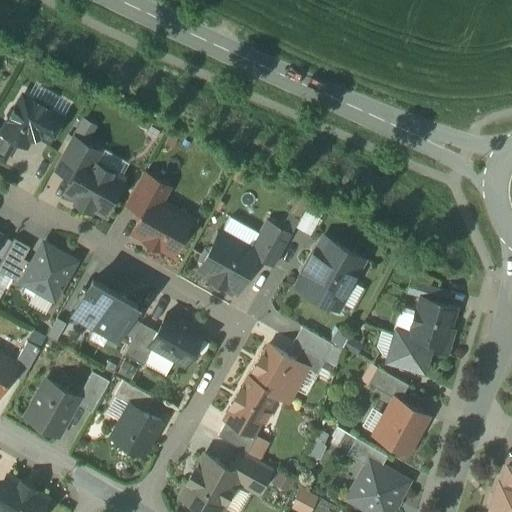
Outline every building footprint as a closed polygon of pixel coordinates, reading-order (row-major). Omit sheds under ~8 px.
[(8,114),(9,118),(2,131),(1,132),(16,140),(26,146),(30,138),(39,135),(50,141),(63,116),(48,108),(50,106),(35,98),(34,100),(27,96),(21,107),(18,105),(12,107),(8,114)] [(1,132),(2,131),(0,130),(0,158),(4,161),(16,140),(1,132)] [(72,135),(54,166),(74,177),(85,156),(90,159),(96,149),(72,135)] [(74,177),(66,191),(79,198),(77,201),(89,208),(91,205),(104,213),(124,178),(90,159),(85,156),(74,177)] [(168,185),(144,171),(126,202),(144,212),(153,196),(159,200),(168,185)] [(159,200),(153,196),(144,212),(134,230),(147,238),(146,239),(159,246),(160,245),(172,252),(190,221),(171,210),(172,207),(159,200)] [(307,209),(297,226),(307,232),(317,215),(307,209)] [(292,233),(268,220),(252,249),(258,252),(257,255),(275,265),(292,233)] [(252,249),(220,231),(212,246),(206,247),(199,260),(201,265),(199,268),(209,273),(208,275),(227,286),(228,284),(238,289),(257,255),(258,252),(252,249)] [(363,258),(325,236),(320,245),(318,244),(301,274),(303,275),(298,285),(338,307),(353,280),(351,279),(363,258)] [(15,237),(0,264),(0,270),(19,281),(30,261),(24,258),(31,246),(15,237)] [(76,260),(44,242),(33,262),(30,261),(19,281),(24,284),(25,282),(54,298),(76,260)] [(93,279),(73,314),(94,326),(114,291),(93,279)] [(422,282),(411,279),(407,291),(418,294),(422,282)] [(114,291),(94,326),(118,339),(138,304),(114,291)] [(456,305),(422,295),(418,310),(416,310),(412,322),(414,322),(411,333),(411,334),(431,340),(429,346),(431,347),(446,351),(453,328),(449,327),(456,305)] [(203,331),(168,312),(158,330),(150,344),(154,346),(185,364),(203,331)] [(158,330),(142,322),(125,353),(144,364),(154,346),(150,344),(158,330)] [(334,343),(302,325),(293,341),(302,346),(325,359),(334,343)] [(411,333),(397,329),(389,357),(401,361),(400,364),(424,371),(431,347),(429,346),(431,340),(411,334),(411,333)] [(28,340),(15,362),(16,363),(11,372),(23,378),(40,347),(28,340)] [(295,358),(269,343),(263,355),(261,354),(260,355),(262,356),(256,367),(254,366),(254,367),(256,368),(250,377),(276,392),(276,393),(288,400),(307,366),(308,365),(295,358)] [(325,359),(302,346),(295,358),(308,365),(307,366),(317,372),(325,359)] [(15,362),(0,353),(0,391),(11,372),(16,363),(15,362)] [(409,383),(378,366),(368,382),(394,397),(395,396),(400,399),(409,383)] [(93,370),(79,395),(79,396),(76,402),(92,411),(110,380),(93,370)] [(249,376),(242,388),(240,387),(240,388),(242,389),(233,404),(231,403),(230,405),(232,406),(225,417),(227,418),(253,433),(254,432),(260,420),(264,422),(271,411),(267,409),(276,393),(276,392),(250,377),(249,376)] [(79,395),(48,378),(26,416),(58,434),(76,402),(79,396),(79,395)] [(155,396),(124,379),(114,395),(130,404),(130,403),(146,411),(155,396)] [(400,399),(395,396),(394,397),(374,432),(407,451),(428,414),(400,399)] [(146,411),(130,403),(130,404),(112,435),(144,452),(162,420),(146,411)] [(253,433),(227,418),(218,434),(248,451),(257,434),(254,432),(253,433)] [(388,454),(356,436),(347,453),(366,463),(369,457),(382,464),(388,454)] [(271,468),(240,451),(230,467),(240,473),(236,479),(258,491),(271,468)] [(230,467),(205,453),(197,467),(195,466),(188,480),(189,481),(182,495),(211,511),(217,511),(236,479),(240,473),(230,467)] [(382,464),(369,457),(366,463),(347,497),(372,511),(391,511),(409,480),(382,464)] [(21,481),(8,474),(0,488),(0,511),(42,511),(47,505),(45,500),(47,496),(34,489),(35,488),(22,480),(21,481)] [(511,511),(511,485),(499,481),(489,511),(511,511)]
